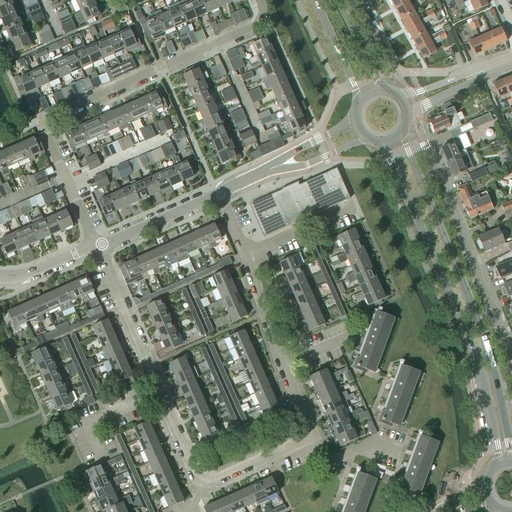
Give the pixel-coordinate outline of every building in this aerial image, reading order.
[(92,0),(74,0),(80,11),(95,4),(92,0)] [(187,0),(184,0),(176,4),(185,23),(196,18),(189,3),(187,0)] [(200,0),(187,0),(189,3),(196,18),(207,13),(202,1),(200,0)] [(213,0),(200,0),(202,1),(207,13),(218,9),(213,0)] [(213,0),(218,9),(229,4),(226,0),(213,0)] [(389,0),(395,9),(408,1),(406,0),(389,0)] [(487,6),(484,0),(470,0),(469,1),(473,12),(487,6)] [(395,9),(400,19),(413,12),(408,1),(395,9)] [(0,17),(1,19),(16,13),(11,2),(0,6),(0,17)] [(95,4),(80,11),(85,22),(100,16),(95,4)] [(176,4),(165,8),(167,13),(169,16),(174,28),(185,23),(176,4)] [(31,19),(42,14),(40,9),(29,14),(31,19)] [(58,20),(69,15),(67,10),(55,15),(58,20)] [(160,11),(155,13),(164,33),(174,28),(169,16),(167,13),(162,16),(160,11)] [(235,26),(241,23),(236,12),(231,15),(235,26)] [(400,19),(406,29),(419,22),(413,12),(400,19)] [(439,12),(434,15),(436,18),(435,18),(437,20),(442,17),(439,12)] [(16,13),(1,19),(6,30),(21,24),(16,13)] [(144,18),(138,20),(139,22),(144,33),(149,31),(153,41),(165,35),(164,33),(155,13),(149,15),(150,16),(152,20),(146,23),(144,19),(144,18)] [(42,14),(31,19),(34,25),(45,20),(42,14)] [(429,16),(428,17),(419,22),(406,29),(412,39),(425,32),(421,26),(435,18),(436,18),(434,15),(433,14),(429,16)] [(69,15),(58,20),(60,26),(72,21),(69,15)] [(111,19),(100,24),(104,32),(114,27),(111,19)] [(11,41),(26,34),(21,24),(6,30),(11,41)] [(141,47),(136,36),(138,35),(133,24),(128,27),(129,30),(118,35),(119,38),(124,50),(125,50),(126,52),(135,49),(135,50),(141,47)] [(447,25),(441,28),(442,30),(444,33),(449,31),(450,31),(448,25),(447,25)] [(216,27),(211,30),(214,36),(219,33),(216,27)] [(500,28),(489,33),(495,47),(506,42),(500,28)] [(412,39),(417,49),(445,34),(444,33),(442,30),(428,38),(425,32),(412,39)] [(41,41),(43,45),(53,40),(49,31),(38,36),(41,41)] [(189,40),(195,37),(192,32),(187,34),(189,40)] [(489,33),(479,38),(485,51),(495,47),(489,33)] [(26,34),(11,41),(16,53),(31,46),(26,34)] [(436,52),(433,46),(447,38),(445,34),(417,49),(423,59),(436,52)] [(110,49),(113,55),(124,50),(119,38),(118,35),(107,40),(110,49)] [(195,37),(189,40),(191,45),(197,43),(195,37)] [(69,44),(67,38),(56,43),(58,49),(69,44)] [(473,56),(485,51),(479,38),(468,42),(473,56)] [(267,39),(251,45),(256,56),(256,57),(272,50),(267,39)] [(110,49),(107,40),(95,45),(102,60),(113,55),(110,49)] [(170,55),(175,53),(170,41),(165,44),(170,55)] [(102,60),(95,45),(84,50),(88,59),(91,65),(102,60)] [(88,59),(84,50),(83,46),(72,50),(74,54),(73,54),(80,69),(91,65),(88,59)] [(47,54),(45,48),(34,53),(36,59),(47,54)] [(256,56),(248,60),(250,65),(258,62),(261,67),(276,61),(272,50),(256,57),(256,56)] [(65,64),(69,74),(80,69),(73,54),(62,59),(65,64)] [(233,58),(238,69),(244,67),(239,56),(233,58)] [(131,72),(136,69),(132,58),(126,61),(131,72)] [(238,69),(233,58),(228,61),(232,71),(238,69)] [(52,66),(58,79),(69,74),(65,64),(62,59),(51,64),(52,66)] [(276,61),(261,67),(266,79),(281,72),(281,71),(280,68),(282,67),(279,60),(276,61)] [(52,66),(51,64),(41,69),(47,84),(58,79),(52,66)] [(215,66),(219,77),(225,75),(220,64),(215,66)] [(206,72),(200,75),(196,66),(183,72),(185,75),(183,76),(188,87),(202,81),(203,81),(203,80),(208,78),(206,72)] [(219,77),(215,66),(210,69),(214,79),(219,77)] [(30,76),(36,89),(47,84),(41,69),(30,74),(30,76)] [(251,72),(239,77),(242,83),(253,77),(251,72)] [(266,79),(262,80),(267,91),(271,90),(286,83),(281,72),(266,79)] [(36,89),(30,76),(30,74),(19,78),(18,76),(12,78),(21,98),(37,91),(36,89)] [(511,75),(503,79),(509,93),(511,99),(511,98),(511,75)] [(85,86),(90,83),(88,78),(82,80),(85,86)] [(497,98),(509,93),(503,79),(492,84),(497,98)] [(82,94),(87,92),(93,89),(90,83),(85,86),(82,80),(77,82),(77,84),(81,93),(82,94)] [(206,89),(203,81),(202,81),(188,87),(193,98),(208,91),(206,89)] [(286,83),(271,90),(276,100),(282,97),(291,94),(286,83)] [(222,98),(233,93),(231,87),(220,92),(222,98)] [(249,99),(260,94),(258,88),(247,93),(249,99)] [(213,102),(208,91),(193,98),(196,106),(197,109),(213,102)] [(155,93),(144,98),(148,108),(150,113),(153,118),(158,116),(155,111),(161,108),(162,110),(166,108),(160,93),(156,95),(155,93)] [(233,93),(222,98),(225,103),(236,98),(233,93)] [(260,94),(249,99),(251,104),(263,99),(260,94)] [(282,97),(276,100),(280,111),(296,105),(291,94),(282,97)] [(43,111),(49,109),(44,98),(38,100),(43,111)] [(144,98),(133,103),(134,106),(139,118),(150,113),(148,108),(144,98)] [(218,113),(213,102),(197,109),(202,120),(206,118),(218,113)] [(133,103),(122,108),(127,119),(128,123),(129,122),(139,118),(134,106),(133,103)] [(296,105),(280,111),(285,122),(296,118),(301,115),(296,105)] [(122,108),(111,113),(117,128),(118,127),(120,131),(127,128),(128,131),(132,130),(129,122),(128,123),(127,119),(122,108)] [(437,117),(429,121),(434,133),(447,127),(449,131),(460,126),(459,122),(460,122),(459,121),(458,122),(455,114),(452,108),(436,115),(437,117)] [(232,120),(243,115),(241,109),(230,114),(232,120)] [(259,121),(270,116),(268,110),(256,115),(259,121)] [(111,113),(100,118),(103,126),(106,133),(107,132),(117,128),(111,113)] [(219,117),(218,113),(206,118),(202,120),(207,131),(222,124),(219,117)] [(454,143),(440,148),(446,162),(458,157),(460,157),(467,154),(465,150),(464,151),(458,136),(485,124),(493,121),(489,113),(482,117),(460,126),(449,131),(454,143)] [(243,115),(232,120),(235,125),(246,120),(243,115)] [(296,118),(285,122),(290,134),(292,133),(297,131),(298,133),(305,130),(304,127),(306,127),(305,126),(306,126),(308,125),(305,118),(302,119),(301,116),(301,115),(296,118)] [(270,116),(259,121),(261,126),(273,121),(270,116)] [(100,118),(89,123),(95,137),(102,134),(103,135),(104,138),(109,136),(107,133),(107,132),(106,133),(103,126),(100,118)] [(156,123),(161,134),(171,130),(166,119),(156,123)] [(89,123),(78,128),(84,142),(95,137),(89,123)] [(227,135),(222,124),(207,131),(212,142),(227,135)] [(144,129),(149,140),(155,137),(150,126),(144,129)] [(68,134),(64,135),(70,149),(72,153),(76,152),(74,147),(84,142),(78,128),(67,133),(68,134)] [(149,140),(144,129),(139,131),(144,142),(149,140)] [(242,142),(253,137),(251,131),(250,131),(240,136),(242,142)] [(269,142),(280,137),(277,132),(266,137),(269,142)] [(232,146),(227,135),(212,142),(216,151),(217,153),(230,147),(232,146)] [(122,138),(127,150),(133,147),(128,136),(122,138)] [(253,137),(242,142),(245,147),(255,142),(253,137)] [(257,150),(260,158),(284,147),(280,137),(269,142),(256,148),(257,150)] [(127,150),(122,138),(117,141),(122,152),(127,150)] [(35,139),(34,140),(33,139),(22,144),(28,158),(30,162),(35,160),(33,156),(39,154),(39,155),(44,153),(40,145),(38,145),(35,139)] [(170,143),(165,146),(168,153),(170,157),(172,159),(175,158),(174,155),(175,154),(170,143)] [(11,149),(18,163),(28,158),(22,144),(11,149)] [(105,159),(111,157),(106,145),(100,148),(105,159)] [(233,146),(232,146),(230,147),(217,153),(222,164),(230,160),(231,164),(241,159),(235,145),(233,146)] [(165,146),(159,148),(164,159),(170,157),(168,153),(165,146)] [(0,153),(4,164),(6,168),(18,163),(11,149),(0,153)] [(260,158),(257,150),(249,154),(253,161),(260,158)] [(9,173),(6,168),(4,164),(0,153),(0,170),(1,170),(4,175),(9,173)] [(143,155),(148,167),(154,164),(149,153),(143,155)] [(458,157),(446,162),(452,177),(466,171),(473,168),(468,158),(467,154),(460,157),(458,157)] [(87,166),(98,161),(95,155),(84,160),(87,166)] [(148,167),(143,155),(137,158),(142,169),(148,167)] [(172,159),(171,159),(175,167),(174,167),(178,176),(181,182),(193,177),(190,171),(194,169),(189,158),(185,161),(185,162),(180,165),(177,157),(175,158),(172,159)] [(98,161),(87,166),(89,171),(100,166),(98,161)] [(121,165),(126,176),(132,174),(127,163),(121,165)] [(126,176),(121,165),(116,168),(121,179),(126,176)] [(174,167),(164,172),(170,187),(181,182),(178,176),(174,167)] [(349,199),(335,168),(298,185),(297,183),(298,182),(280,190),(280,191),(250,205),(253,211),(251,211),(263,238),(349,199)] [(487,175),(484,168),(468,175),(471,183),(487,175)] [(34,182),(46,177),(43,171),(32,176),(34,182)] [(164,172),(152,177),(159,192),(170,187),(164,172)] [(95,184),(106,178),(103,173),(92,178),(95,184)] [(23,189),(28,186),(23,175),(18,178),(23,189)] [(46,177),(34,182),(37,187),(48,182),(46,177)] [(152,177),(141,182),(147,194),(148,197),(159,192),(152,177)] [(106,178),(95,184),(97,189),(109,184),(106,178)] [(134,181),(130,183),(131,186),(130,187),(133,194),(137,202),(148,197),(147,194),(141,182),(136,184),(134,181)] [(1,185),(6,196),(12,194),(7,183),(1,185)] [(492,209),(485,193),(478,196),(477,193),(471,196),(466,184),(457,188),(469,219),(492,209)] [(130,187),(120,192),(126,207),(137,202),(133,194),(130,187)] [(43,200),(54,195),(51,189),(40,194),(43,200)] [(120,192),(109,197),(111,202),(115,212),(126,207),(120,192)] [(54,195),(43,200),(45,205),(56,200),(54,195)] [(109,197),(98,201),(104,216),(115,212),(111,202),(109,197)] [(28,200),(22,203),(24,208),(27,213),(33,211),(31,208),(36,205),(33,198),(28,200)] [(511,208),(511,200),(501,205),(504,212),(511,208)] [(22,203),(17,205),(22,216),(27,213),(24,208),(22,203)] [(0,212),(0,213),(4,223),(11,221),(6,210),(0,212)] [(54,216),(61,231),(72,226),(66,211),(54,216)] [(30,221),(32,226),(39,241),(50,236),(43,221),(41,216),(30,221)] [(61,231),(54,216),(43,221),(50,236),(61,231)] [(214,224),(202,230),(208,242),(209,244),(211,248),(216,246),(214,242),(221,239),(214,224)] [(39,241),(32,226),(21,231),(28,246),(39,241)] [(354,229),(328,240),(330,245),(338,241),(341,247),(361,238),(360,235),(357,236),(354,229)] [(483,252),(504,244),(497,229),(477,237),(483,252)] [(202,230),(191,235),(192,237),(197,250),(209,244),(208,242),(202,230)] [(28,246),(21,231),(10,236),(17,251),(28,246)] [(180,240),(179,240),(186,255),(187,254),(197,250),(192,237),(191,235),(180,240)] [(17,251),(10,236),(0,240),(0,242),(2,247),(0,248),(3,255),(5,254),(6,255),(17,251)] [(168,243),(167,243),(174,260),(176,263),(177,263),(177,264),(183,261),(189,259),(187,254),(186,255),(179,240),(180,240),(179,238),(171,241),(172,243),(168,245),(168,243)] [(344,253),(336,256),(338,260),(363,249),(360,243),(363,241),(361,238),(341,247),(344,253)] [(161,248),(157,250),(163,264),(166,270),(171,268),(170,266),(176,263),(174,260),(167,243),(160,246),(161,248)] [(315,247),(310,249),(315,260),(320,258),(315,247)] [(363,249),(338,260),(339,264),(347,261),(350,267),(370,258),(368,254),(366,256),(363,249)] [(157,250),(145,255),(152,270),(154,275),(160,273),(157,267),(163,264),(157,250)] [(511,274),(511,250),(509,252),(510,252),(497,260),(500,269),(493,270),(494,270),(495,278),(498,277),(499,280),(504,278),(511,274)] [(294,256),(279,263),(284,274),(299,268),(305,265),(299,253),(293,255),(294,256)] [(145,255),(134,260),(141,274),(143,280),(148,278),(146,272),(152,270),(145,255)] [(228,256),(216,261),(218,264),(220,269),(231,264),(229,259),(228,256)] [(352,272),(345,276),(346,280),(372,269),(369,262),(371,261),(370,258),(350,267),(352,272)] [(123,266),(118,268),(126,286),(130,284),(133,285),(137,283),(143,280),(141,274),(134,260),(123,265),(123,266)] [(218,264),(211,267),(213,272),(220,269),(218,264)] [(299,268),(284,274),(289,286),(304,279),(299,268)] [(206,269),(195,274),(197,279),(209,274),(206,269)] [(372,269),(346,280),(348,284),(356,280),(359,286),(379,278),(377,274),(375,275),(372,269)] [(211,277),(216,288),(231,282),(226,270),(211,277)] [(325,270),(320,272),(324,280),(328,278),(325,270)] [(195,274),(187,278),(190,283),(197,279),(195,274)] [(511,295),(511,274),(504,278),(508,287),(501,288),(502,296),(506,295),(507,298),(510,297),(511,295)] [(75,282),(81,297),(84,303),(89,300),(87,295),(94,292),(87,277),(75,282)] [(361,292),(353,296),(355,300),(380,289),(377,282),(380,281),(379,278),(359,286),(361,292)] [(183,279),(172,284),(174,289),(186,284),(184,279),(183,279)] [(304,279),(289,286),(294,297),(309,290),(304,279)] [(81,297),(75,282),(63,287),(70,302),(73,308),(78,306),(75,300),(81,297)] [(216,288),(221,300),(236,293),(231,282),(216,288)] [(345,292),(341,282),(336,284),(340,294),(345,292)] [(202,295),(197,283),(188,287),(193,299),(197,297),(202,295)] [(172,284),(165,288),(167,293),(174,289),(172,284)] [(61,313),(73,308),(70,302),(63,287),(52,292),(59,307),(61,313)] [(149,294),(152,299),(163,294),(161,289),(149,294)] [(184,289),(180,291),(185,302),(190,300),(184,289)] [(380,289),(355,300),(357,304),(365,300),(368,306),(385,299),(387,298),(386,294),(383,295),(380,289)] [(309,290),(294,297),(299,308),(314,302),(309,290)] [(59,307),(52,292),(41,297),(47,312),(59,307)] [(330,294),(336,306),(340,304),(335,292),(330,294)] [(221,300),(226,311),(241,304),(236,293),(221,300)] [(132,299),(135,307),(152,299),(149,294),(138,299),(134,298),(132,299)] [(30,305),(36,317),(39,323),(44,321),(41,315),(47,312),(41,297),(29,302),(30,305)] [(145,306),(150,318),(166,311),(161,299),(145,306)] [(199,300),(194,302),(198,310),(202,308),(199,300)] [(30,305),(29,302),(18,307),(25,322),(36,317),(30,305)] [(314,302),(299,308),(305,320),(319,313),(314,302)] [(247,316),(241,304),(226,311),(231,323),(247,316)] [(341,318),(345,316),(340,304),(336,306),(341,318)] [(21,331),(18,325),(25,322),(18,307),(7,312),(7,314),(1,316),(7,329),(10,327),(13,334),(21,331)] [(91,317),(90,317),(92,322),(104,317),(102,312),(100,307),(99,307),(94,309),(93,311),(95,315),(91,317)] [(150,318),(155,329),(171,322),(166,311),(150,318)] [(195,312),(190,314),(195,325),(200,323),(195,312)] [(394,319),(376,312),(376,313),(374,319),(371,318),(369,325),(371,326),(369,332),(366,332),(364,339),(366,340),(364,346),(361,345),(359,352),(361,353),(359,359),(356,358),(352,368),(366,373),(367,370),(374,373),(374,372),(372,371),(374,366),(376,367),(379,359),(377,358),(379,353),(381,353),(384,346),(384,345),(382,345),(384,339),(386,340),(389,332),(387,331),(389,326),(390,327),(393,319),(394,319)] [(319,313),(305,320),(310,331),(325,325),(319,313)] [(90,317),(79,322),(81,327),(92,322),(90,317)] [(92,326),(97,338),(112,331),(107,319),(92,326)] [(208,319),(203,321),(208,333),(213,331),(208,319)] [(79,322),(68,327),(70,332),(81,327),(79,322)] [(155,329),(160,340),(176,334),(171,322),(155,329)] [(68,327),(56,332),(58,337),(70,332),(68,327)] [(55,330),(43,335),(45,337),(47,342),(58,337),(56,332),(55,330)] [(228,337),(233,349),(249,342),(244,330),(228,337)] [(97,338),(102,349),(117,342),(112,331),(97,338)] [(181,345),(176,334),(160,340),(166,352),(181,345)] [(43,335),(32,340),(34,342),(36,347),(47,342),(45,337),(43,335)] [(66,337),(62,339),(67,351),(72,349),(66,337)] [(75,337),(71,339),(75,347),(79,346),(75,337)] [(34,342),(22,347),(24,352),(36,347),(34,342)] [(102,349),(107,360),(122,354),(117,342),(102,349)] [(233,349),(238,360),(254,353),(249,342),(233,349)] [(31,353),(36,365),(51,358),(46,347),(31,353)] [(204,347),(199,349),(203,358),(207,356),(204,347)] [(72,349),(67,351),(70,359),(75,357),(72,349)] [(238,360),(243,371),(259,365),(254,353),(238,360)] [(107,360),(112,372),(127,365),(122,354),(107,360)] [(168,364),(173,375),(189,368),(184,357),(168,364)] [(36,365),(41,376),(56,370),(51,358),(36,365)] [(77,360),(72,363),(77,374),(82,372),(77,360)] [(209,360),(205,361),(209,370),(213,368),(209,360)] [(132,377),(127,365),(112,372),(117,384),(132,377)] [(243,371),(248,383),(264,376),(259,365),(243,371)] [(419,373),(419,372),(401,366),(401,367),(399,373),(396,372),(394,379),(396,380),(394,386),(391,385),(389,392),(391,393),(389,400),(387,399),(384,406),(386,407),(384,413),(381,412),(377,422),(391,427),(392,424),(399,426),(397,425),(399,420),(401,421),(404,412),(402,412),(404,406),(406,407),(409,399),(407,398),(409,393),(411,394),(414,386),(412,385),(414,380),(416,381),(418,373),(419,373)] [(193,367),(189,368),(173,375),(179,387),(194,380),(198,378),(193,367)] [(309,377),(306,378),(308,382),(310,381),(313,387),(338,376),(343,373),(348,371),(346,367),(329,375),(326,369),(309,377)] [(41,376),(46,388),(61,381),(56,370),(41,376)] [(214,371),(210,373),(215,384),(219,382),(214,371)] [(348,371),(343,373),(348,383),(354,381),(349,371),(348,371)] [(82,372),(77,374),(81,383),(86,381),(82,372)] [(248,383),(254,394),(269,387),(264,376),(248,383)] [(338,376),(313,387),(316,394),(314,395),(315,398),(317,396),(335,389),(332,383),(340,380),(338,376)] [(195,381),(194,380),(179,387),(184,398),(199,391),(195,381)] [(46,388),(51,399),(66,392),(61,381),(46,388)] [(219,382),(215,384),(219,393),(223,391),(219,382)] [(254,394),(259,405),(274,399),(269,387),(254,394)] [(317,396),(315,398),(317,401),(319,400),(322,406),(340,398),(347,395),(345,391),(337,395),(335,389),(317,396)] [(184,398),(189,409),(204,402),(199,391),(184,398)] [(71,404),(66,392),(51,399),(56,411),(71,404)] [(340,398),(322,406),(325,414),(323,415),(324,417),(326,416),(338,411),(344,408),(341,403),(349,399),(347,395),(340,398)] [(264,417),(279,410),(274,399),(259,405),(264,417)] [(189,409),(194,421),(209,414),(204,402),(189,409)] [(326,416),(324,417),(325,421),(328,420),(331,426),(356,415),(363,412),(362,410),(359,409),(354,411),(346,414),(344,408),(338,411),(326,416)] [(194,421),(199,432),(214,425),(209,414),(194,421)] [(356,415),(331,426),(334,433),(331,434),(333,437),(335,436),(347,431),(353,429),(350,423),(358,419),(356,415)] [(234,416),(230,418),(234,427),(238,425),(234,416)] [(133,428),(138,440),(153,433),(148,422),(133,428)] [(219,437),(214,425),(199,432),(204,444),(219,437)] [(335,436),(333,437),(334,441),(337,440),(340,447),(365,435),(363,431),(355,434),(353,429),(347,431),(335,436)] [(138,440),(143,451),(158,445),(153,433),(138,440)] [(438,443),(420,436),(420,437),(418,443),(415,442),(413,449),(415,450),(413,457),(410,456),(408,463),(410,464),(408,470),(405,469),(403,476),(405,477),(403,483),(400,482),(396,492),(410,497),(411,494),(418,497),(418,496),(416,496),(418,490),(420,491),(423,483),(421,482),(423,477),(425,478),(428,469),(426,469),(428,464),(430,464),(433,456),(431,455),(433,450),(435,451),(437,443),(438,443)] [(121,437),(116,439),(120,448),(124,446),(121,437)] [(143,451),(148,462),(163,456),(158,445),(143,451)] [(126,449),(121,451),(123,455),(125,459),(129,457),(126,449)] [(148,462),(153,474),(168,467),(163,456),(148,462)] [(105,475),(103,468),(115,463),(113,459),(84,472),(87,479),(85,480),(86,483),(105,475)] [(131,460),(126,462),(130,471),(134,469),(131,460)] [(153,474),(158,485),(173,479),(168,467),(153,474)] [(371,469),(369,475),(381,479),(383,473),(371,469)] [(375,480),(358,473),(357,474),(358,474),(355,480),(353,479),(350,486),(353,487),(350,494),(348,493),(345,500),(348,501),(346,507),(343,506),(340,511),(363,511),(366,506),(364,506),(365,501),(368,501),(371,493),(368,492),(370,487),(372,488),(375,480)] [(105,475),(86,483),(88,486),(90,485),(93,492),(109,484),(117,481),(116,477),(108,480),(105,475)] [(260,483),(266,498),(278,493),(274,484),(271,478),(271,477),(260,483)] [(158,485),(163,497),(178,490),(175,484),(173,479),(158,485)] [(95,503),(114,494),(111,489),(119,485),(117,481),(109,484),(93,492),(96,499),(93,500),(95,503)] [(249,488),(248,488),(255,503),(256,506),(257,506),(256,505),(267,501),(268,501),(266,498),(260,483),(259,481),(251,484),(252,486),(249,488)] [(248,488),(237,493),(244,508),(255,503),(248,488)] [(163,497),(168,508),(183,502),(178,490),(163,497)] [(237,493),(226,498),(231,511),(233,511),(244,508),(237,493)] [(130,499),(129,495),(117,501),(114,494),(95,503),(96,506),(99,505),(102,511),(105,510),(126,501),(130,499)] [(231,511),(226,498),(214,503),(218,511),(231,511)] [(126,511),(124,507),(132,503),(130,499),(126,501),(105,510),(105,511),(126,511)] [(218,511),(214,503),(203,508),(204,511),(218,511)]
